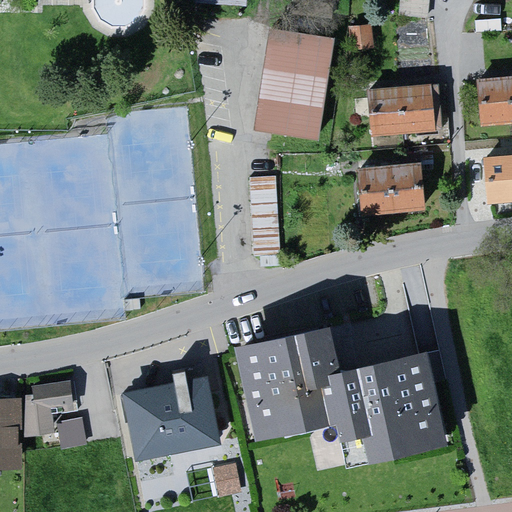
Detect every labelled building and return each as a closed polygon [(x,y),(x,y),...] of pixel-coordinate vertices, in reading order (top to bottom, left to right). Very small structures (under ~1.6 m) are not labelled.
[(259,0),(260,2),(324,9),(325,0),(259,0)] [(420,0),(389,0),(390,21),(421,21),(420,0)] [(269,29),(254,130),(318,141),(333,39),(269,29)] [(362,31),(339,32),(341,54),(363,53),(362,31)] [(511,78),(471,82),(475,128),(511,125),(511,78)] [(423,89),(359,93),(362,141),(426,137),(423,89)] [(511,157),(477,161),(481,208),(511,205),(511,157)] [(413,166),(348,171),(351,216),(416,212),(413,166)] [(275,176),(249,177),(253,256),(280,254),(275,176)] [(253,436),(336,418),(344,461),(442,442),(424,351),(338,368),(328,326),(233,347),(253,436)] [(23,431),(53,428),(52,412),(78,409),(73,376),(31,381),(32,390),(21,390),(23,431)] [(200,381),(119,396),(131,459),(212,444),(200,381)] [(12,401),(0,401),(0,470),(14,471),(12,401)] [(86,417),(60,421),(64,448),(90,444),(86,417)] [(227,469),(205,474),(210,501),(232,497),(227,469)]
